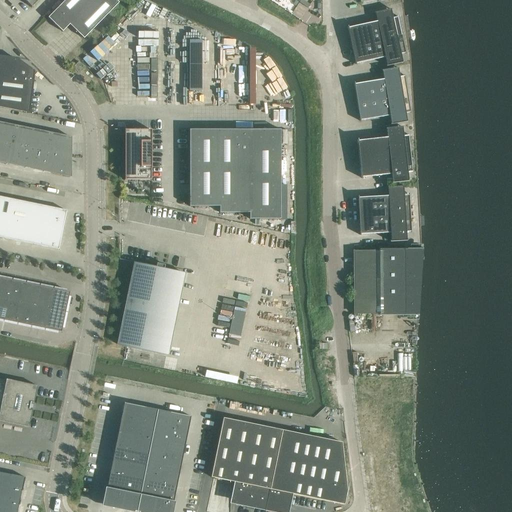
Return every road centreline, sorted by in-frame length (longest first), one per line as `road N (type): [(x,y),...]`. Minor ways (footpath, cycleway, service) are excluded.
road 1 (unclassified): [(365,511),(348,429),(330,79),(286,30),(242,9)]
road 2 (unclassified): [(58,511),(93,300),(89,120),(67,83),(0,18)]
road 3 (unknown): [(205,248),(195,345),(215,362),(236,363),(248,350),(259,270),(256,260),(228,251)]
